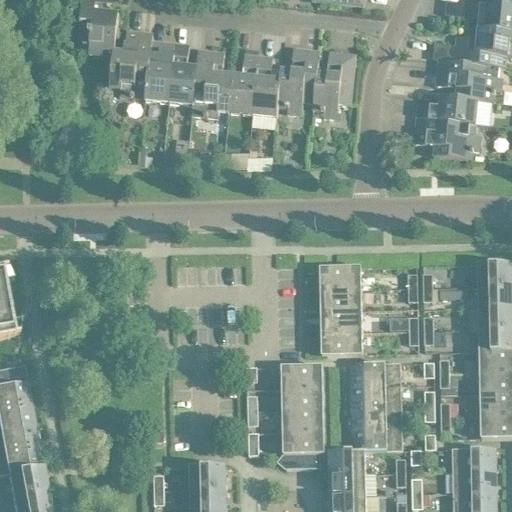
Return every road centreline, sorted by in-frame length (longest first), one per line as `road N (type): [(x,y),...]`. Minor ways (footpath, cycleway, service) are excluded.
road 1 (residential): [(363,213),(0,219)]
road 2 (unknown): [(393,31),(144,0)]
road 3 (residential): [(363,213),(372,80),(406,0)]
road 4 (residential): [(511,211),(363,213)]
